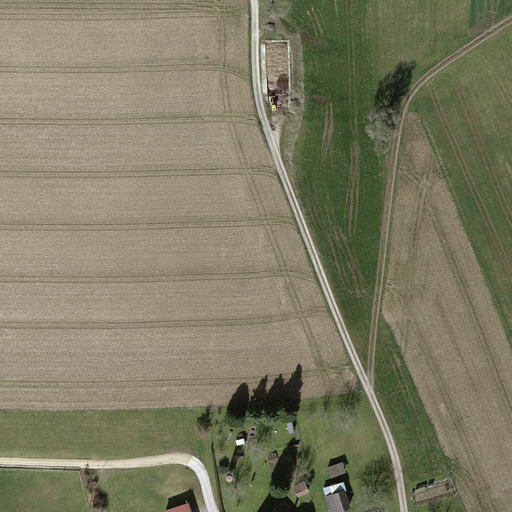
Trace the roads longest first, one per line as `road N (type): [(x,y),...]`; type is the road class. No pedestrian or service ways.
road 1 (track): [(403,511),(389,433),(258,95),(256,0)]
road 2 (track): [(368,384),(415,93),(434,68),(511,20)]
road 3 (track): [(200,469),(190,458),(166,455),(128,462),(0,458)]
